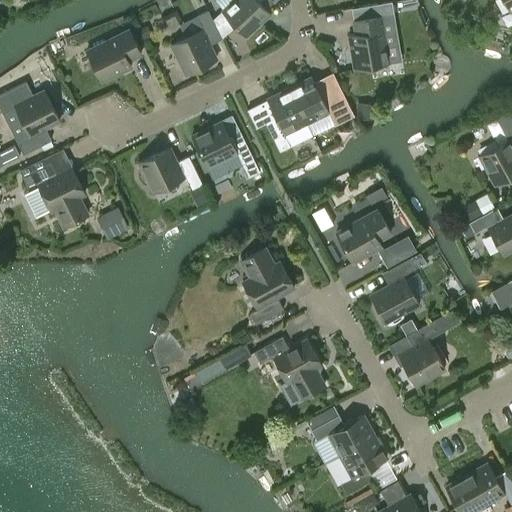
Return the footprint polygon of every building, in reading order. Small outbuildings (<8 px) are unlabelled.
[(258,1),(259,0),(233,0),(222,11),(245,36),(270,13),(258,1)] [(511,10),(511,9),(511,0),(503,0),(510,11),(511,10)] [(394,13),(392,1),(351,8),(353,20),(356,34),(349,35),(354,69),(388,63),(379,15),(394,13)] [(197,15),(203,28),(171,44),(186,74),(216,59),(209,45),(221,38),(208,10),(197,15)] [(131,66),(128,60),(141,53),(129,30),(86,51),(101,81),(131,66)] [(311,77),(289,88),(306,123),(328,112),(334,124),(345,119),(328,85),(318,91),(311,77)] [(276,118),(265,123),(279,151),(290,146),(284,133),(306,123),(289,88),(267,99),(276,118)] [(30,137),(18,143),(23,154),(51,140),(45,127),(59,120),(44,90),(14,105),(30,137)] [(511,115),(510,111),(496,118),(507,140),(479,155),(495,185),(511,175),(511,115)] [(232,115),(191,133),(206,166),(239,151),(242,162),(250,159),(232,115)] [(185,177),(191,189),(201,185),(202,184),(188,156),(176,162),(169,147),(138,162),(153,192),(185,177)] [(78,197),(84,193),(72,167),(56,175),(50,162),(22,176),(27,187),(36,183),(42,194),(27,202),(36,218),(50,210),(54,208),(64,227),(87,215),(78,197)] [(475,200),(459,208),(467,222),(482,213),(475,200)] [(326,204),(313,212),(323,229),(337,222),(326,204)] [(122,206),(101,213),(109,237),(130,229),(122,206)] [(466,237),(487,226),(488,228),(502,254),(511,248),(511,214),(504,219),(497,207),(461,226),(466,237)] [(378,239),(390,232),(378,209),(336,233),(352,262),(381,245),(378,239)] [(387,264),(420,252),(413,234),(381,247),(387,264)] [(274,265),(264,247),(240,260),(250,277),(242,282),(257,309),(250,313),(255,324),(283,309),(276,296),(294,287),(280,261),(274,265)] [(395,281),(389,285),(370,295),(384,321),(418,303),(403,275),(415,268),(409,257),(388,269),(395,281)] [(444,368),(427,337),(439,330),(433,320),(406,335),(412,347),(398,355),(415,385),(444,368)] [(290,404),(324,385),(314,367),(320,364),(306,339),(288,349),(281,337),(254,352),(260,362),(272,355),(286,382),(280,385),(290,404)] [(198,366),(205,380),(254,354),(248,341),(198,366)] [(328,433),(340,455),(374,436),(362,415),(344,425),(338,414),(310,429),(316,440),(328,433)] [(352,476),(340,483),(346,493),(374,478),(368,468),(386,458),(374,436),(340,455),(352,476)] [(495,477),(487,463),(446,486),(460,511),(468,511),(504,492),(511,504),(511,503),(511,482),(505,471),(495,477)] [(420,511),(410,494),(389,505),(377,511),(420,511)]
